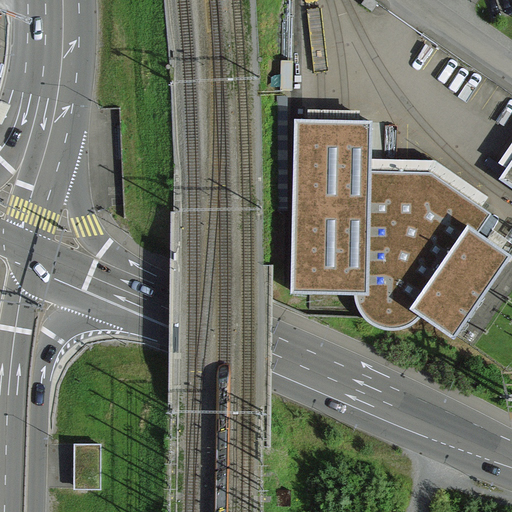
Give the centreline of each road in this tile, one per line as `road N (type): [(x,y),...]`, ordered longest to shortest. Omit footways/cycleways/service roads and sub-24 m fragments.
road 1 (secondary): [(511,456),(146,300)]
road 2 (secondary): [(36,511),(40,395),(53,338),(81,313),(146,300)]
road 3 (secondary): [(146,300),(82,226),(50,107)]
road 4 (primary): [(0,402),(25,246)]
road 5 (primary): [(50,107),(25,246)]
road 6 (secondary): [(146,300),(25,246)]
road 7 (residential): [(511,72),(403,0)]
